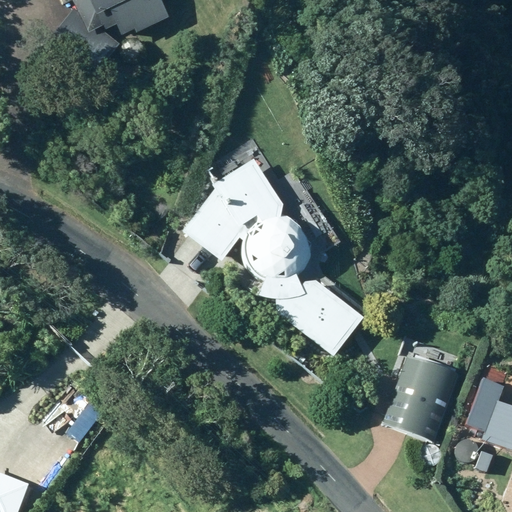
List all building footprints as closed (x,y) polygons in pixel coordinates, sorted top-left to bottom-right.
[(69,0),(73,7),(41,46),(86,83),(117,44),(107,35),(105,29),(114,25),(119,35),(133,29),(134,32),(167,17),(158,0),(69,0)] [(126,87),(110,73),(97,87),(114,101),(126,87)] [(281,217),(277,216),(283,208),(252,158),(210,185),(212,190),(181,231),(220,262),(238,239),(241,241),(240,248),(241,254),(243,260),(232,270),(236,277),(240,283),(245,288),(251,293),(258,297),(265,299),(271,300),(273,313),(332,358),(362,317),(306,275),(299,284),(292,279),(298,274),(301,269),(304,263),(305,256),(306,250),(305,244),(303,238),(300,232),(297,227),(292,223),(287,219),(281,217)] [(128,174),(142,178),(144,171),(131,167),(128,174)] [(316,214),(311,213),(306,216),(304,221),(307,226),(313,228),(318,225),(320,219),(316,214)] [(405,356),(381,425),(432,443),(456,374),(405,356)] [(511,406),(497,401),(502,387),(482,379),(464,426),(484,433),(481,440),(511,451),(511,406)]
